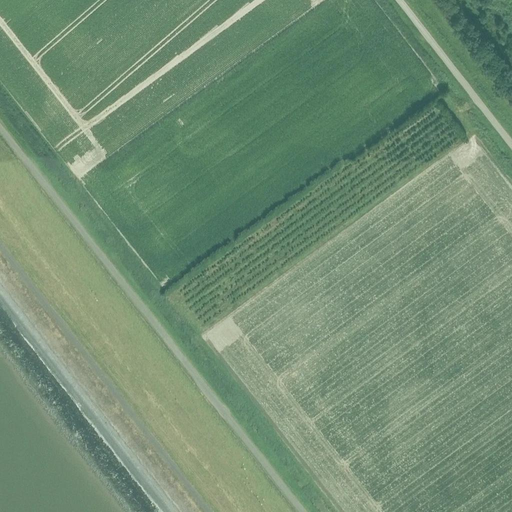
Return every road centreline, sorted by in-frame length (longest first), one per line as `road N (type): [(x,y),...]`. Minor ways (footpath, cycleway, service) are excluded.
road 1 (unclassified): [(300,511),(0,126)]
road 2 (unclassified): [(511,146),(398,0)]
